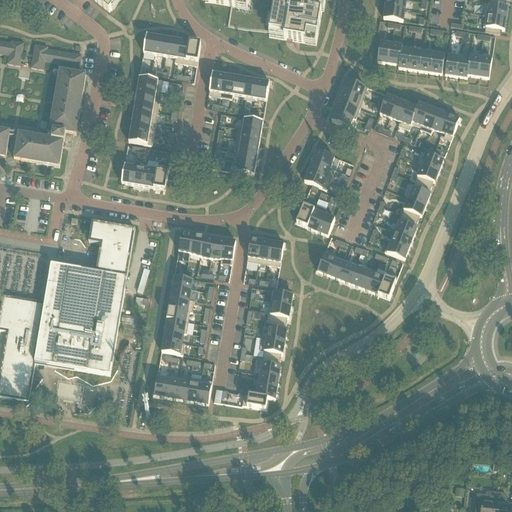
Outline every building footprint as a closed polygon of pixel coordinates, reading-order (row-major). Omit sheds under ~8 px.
[(91,0),(109,14),(112,11),(111,7),(117,0),(91,0)] [(205,0),(205,5),(231,9),(228,29),(269,36),(269,40),(316,48),(323,5),(324,0),(320,0),(205,0)] [(390,0),(386,0),(385,10),(405,13),(406,2),(390,0)] [(484,6),(482,18),(506,21),(508,9),(504,9),(504,8),(505,6),(505,5),(489,2),(489,5),(489,6),(484,6)] [(405,13),(385,10),(383,21),(403,24),(405,13)] [(482,18),(485,18),(485,19),(483,30),(485,30),(485,31),(485,34),(500,37),(500,35),(500,34),(500,33),(501,32),(504,33),(506,21),(482,18)] [(144,56),(143,61),(154,63),(154,58),(158,39),(147,37),(143,56),(144,56)] [(158,39),(154,58),(165,59),(168,41),(158,39)] [(168,41),(165,59),(175,61),(176,61),(179,42),(168,41)] [(175,61),(174,66),(186,68),(190,44),(179,42),(176,61),(175,61)] [(11,45),(0,43),(0,56),(9,58),(8,66),(20,68),(24,46),(24,45),(11,43),(11,45)] [(190,44),(186,68),(196,70),(197,70),(201,46),(190,44)] [(379,54),(377,65),(385,66),(387,66),(388,66),(391,46),(380,45),(379,54)] [(391,46),(388,66),(395,67),(398,68),(399,68),(401,51),(402,51),(402,48),(401,48),(391,46)] [(79,70),(81,62),(81,57),(47,51),(47,49),(35,47),(35,48),(31,70),(44,72),(45,64),(79,70)] [(399,68),(398,71),(406,72),(408,72),(409,73),(412,53),(402,51),(401,51),(399,68)] [(412,53),(409,73),(416,74),(419,74),(420,74),(423,54),(412,53)] [(423,54),(420,74),(427,75),(429,75),(431,76),(433,56),(423,54)] [(442,77),(445,57),(434,56),(431,76),(442,77)] [(448,58),(445,78),(447,78),(449,78),(456,79),(459,59),(448,58)] [(470,61),(467,78),(468,78),(471,79),(478,80),(481,60),(470,58),(469,61),(470,61)] [(456,79),(467,81),(467,78),(470,61),(469,61),(459,59),(456,79)] [(492,61),(481,60),(478,80),(489,81),(492,61)] [(84,93),(85,84),(81,83),(82,80),(83,76),(63,73),(61,88),(80,92),(84,93)] [(210,87),(208,99),(220,101),(224,77),(218,76),(214,75),(212,75),(210,87)] [(224,77),(220,101),(231,103),(235,79),(229,78),(225,77),(224,77)] [(235,79),(231,103),(232,103),(233,98),(244,100),(247,81),(240,80),(237,79),(235,79)] [(138,90),(137,91),(156,94),(161,95),(163,84),(150,81),(140,80),(139,80),(138,86),(138,90)] [(247,81),(244,100),(255,102),(258,83),(247,81)] [(347,85),(343,93),(364,101),(368,90),(353,84),(348,82),(347,85)] [(258,83),(255,102),(266,104),(269,91),(269,90),(270,85),(267,84),(258,83)] [(59,96),(58,103),(77,106),(77,107),(81,107),(83,99),(79,98),(80,92),(61,88),(59,96)] [(136,100),(136,101),(154,105),(155,104),(159,105),(161,95),(156,94),(137,91),(136,97),(137,97),(137,100),(136,100)] [(341,98),(339,103),(360,111),(364,101),(343,93),(342,95),(341,98)] [(382,108),(379,115),(390,119),(397,102),(392,100),(389,99),(386,97),(382,108)] [(134,111),(134,112),(157,116),(159,105),(155,104),(154,105),(136,101),(135,107),(134,111)] [(397,102),(390,119),(400,123),(407,106),(402,104),(399,103),(397,102)] [(58,105),(56,118),(75,121),(75,122),(79,122),(80,113),(76,113),(77,107),(77,106),(58,103),(58,105)] [(337,108),(336,113),(353,120),(355,121),(360,111),(339,103),(339,105),(337,108)] [(417,109),(411,126),(421,129),(421,130),(429,110),(426,109),(424,108),(418,105),(417,109)] [(400,123),(398,128),(409,132),(411,126),(417,109),(412,108),(410,107),(407,106),(400,123)] [(421,129),(420,132),(431,136),(432,132),(432,131),(439,114),(436,113),(434,112),(429,110),(421,130),(421,129)] [(132,122),(132,123),(156,127),(157,116),(134,112),(133,118),(132,122)] [(334,118),(331,123),(349,130),(353,120),(336,113),(335,115),(334,118)] [(439,114),(432,131),(432,132),(442,135),(449,117),(447,116),(444,115),(439,114)] [(442,135),(440,140),(451,144),(457,127),(459,122),(457,121),(449,117),(442,135)] [(56,118),(53,133),(73,137),(75,137),(76,137),(78,128),(74,127),(75,122),(75,121),(56,118)] [(238,131),(261,135),(262,130),(263,126),(263,124),(242,121),(240,131),(238,131)] [(130,132),(130,133),(154,137),(156,127),(132,123),(131,129),(130,132)] [(238,131),(236,142),(259,146),(260,140),(261,137),(261,135),(238,131)] [(48,144),(45,163),(51,164),(50,168),(51,168),(59,169),(63,151),(63,149),(63,148),(67,148),(68,144),(72,145),(73,137),(53,133),(51,145),(48,144)] [(129,143),(128,145),(152,149),(154,137),(130,133),(129,139),(129,143)] [(0,155),(6,157),(9,137),(0,135),(0,155)] [(30,161),(33,142),(18,139),(15,158),(21,159),(21,163),(30,164),(30,161)] [(33,142),(30,161),(36,162),(36,165),(44,167),(45,163),(48,144),(33,142)] [(236,142),(234,153),(258,157),(259,151),(259,147),(259,146),(236,142)] [(234,153),(236,154),(235,164),(256,167),(257,162),(257,158),(258,157),(234,153)] [(313,161),(312,164),(330,171),(330,170),(334,160),(316,153),(314,159),(313,161)] [(421,154),(417,165),(421,167),(421,166),(439,173),(440,171),(441,168),(443,163),(421,154)] [(122,180),(121,186),(125,187),(133,188),(137,164),(126,163),(125,162),(122,180)] [(136,169),(133,188),(138,189),(139,188),(142,189),(143,190),(146,171),(147,168),(147,166),(137,164),(136,169)] [(235,164),(234,164),(237,165),(235,175),(247,177),(248,178),(254,179),(254,175),(256,167),(235,164)] [(309,171),(308,174),(331,183),(335,172),(330,170),(330,171),(312,164),(310,169),(309,171)] [(421,167),(415,183),(431,190),(433,184),(435,185),(437,178),(438,176),(439,173),(421,166),(421,167)] [(146,171),(143,190),(149,191),(149,190),(153,190),(153,191),(154,191),(158,170),(147,168),(146,171)] [(158,170),(154,191),(160,192),(165,193),(167,186),(169,172),(168,172),(158,170)] [(305,181),(304,184),(312,187),(322,192),(326,193),(331,183),(308,174),(306,179),(305,181)] [(415,183),(408,201),(426,207),(427,205),(428,202),(430,196),(429,195),(431,190),(415,183)] [(408,201),(401,218),(417,224),(420,218),(421,219),(424,213),(425,210),(426,207),(408,201)] [(299,221),(296,226),(305,229),(307,230),(316,208),(305,204),(299,221)] [(316,208),(307,230),(312,232),(315,233),(317,234),(324,216),(325,217),(326,212),(316,208)] [(324,216),(317,234),(322,236),(325,237),(328,238),(330,233),(335,221),(325,217),(324,216)] [(401,218),(395,235),(412,242),(413,239),(414,237),(417,230),(415,229),(417,224),(401,218)] [(0,332),(6,333),(0,368),(0,398),(29,403),(35,365),(110,378),(135,231),(92,224),(88,244),(100,246),(100,247),(96,274),(51,267),(45,304),(2,297),(0,309),(0,332)] [(180,244),(178,254),(190,256),(193,237),(184,235),(182,235),(180,244)] [(391,244),(391,245),(409,252),(409,249),(411,247),(412,242),(395,235),(391,244)] [(193,237),(190,256),(200,258),(203,239),(198,238),(195,237),(193,237)] [(203,239),(200,258),(211,259),(214,240),(209,240),(206,239),(203,239)] [(214,240),(211,259),(221,261),(225,242),(219,241),(217,241),(214,240)] [(251,241),(247,265),(258,266),(262,243),(259,242),(257,242),(251,241)] [(221,261),(220,266),(221,266),(232,268),(236,244),(230,243),(227,243),(225,242),(221,261)] [(262,243),(258,266),(269,268),(273,245),(270,244),(267,244),(262,243)] [(389,243),(384,254),(404,262),(407,257),(408,254),(409,252),(391,245),(391,244),(389,243)] [(273,245),(269,268),(280,270),(283,252),(284,246),(281,246),(273,245)] [(320,269),(317,274),(320,275),(328,278),(335,260),(324,256),(320,269)] [(335,260),(328,278),(330,279),(333,280),(338,282),(345,264),(335,260)] [(345,264),(338,282),(340,283),(343,284),(348,286),(355,268),(345,264)] [(355,268),(348,286),(350,287),(353,288),(358,290),(365,272),(355,268)] [(365,272),(358,290),(360,291),(363,292),(368,294),(375,276),(365,272)] [(385,280),(378,298),(381,299),(389,302),(391,297),(398,280),(387,275),(385,280)] [(375,276),(368,294),(371,295),(373,296),(378,298),(385,280),(375,276)] [(173,284),(172,290),(191,293),(193,282),(186,280),(174,279),(174,282),(173,284)] [(171,295),(171,300),(189,304),(189,303),(194,304),(197,304),(199,294),(191,293),(172,290),(172,292),(171,295)] [(272,294),(270,305),(291,308),(292,300),(293,297),(287,296),(275,294),(272,294)] [(170,306),(169,311),(190,315),(192,316),(192,315),(194,304),(189,303),(189,304),(171,300),(170,303),(170,306)] [(267,323),(269,324),(269,323),(286,326),(287,320),(289,321),(290,314),(290,311),(291,308),(270,305),(267,323)] [(167,320),(167,322),(188,326),(190,315),(169,311),(169,312),(167,320)] [(166,330),(165,333),(184,336),(186,337),(186,336),(188,326),(167,322),(166,327),(166,330)] [(263,328),(261,341),(285,345),(285,342),(286,339),(287,332),(285,332),(286,326),(269,323),(269,324),(268,329),(263,328)] [(164,341),(163,343),(182,347),(182,346),(184,336),(165,333),(164,338),(164,341)] [(261,341),(259,353),(264,354),(263,360),(280,363),(281,357),(283,357),(284,350),(284,347),(285,345),(261,341)] [(162,351),(161,355),(173,356),(183,358),(185,347),(185,346),(182,346),(182,347),(163,343),(162,349),(162,351)] [(263,360),(260,378),(279,381),(279,378),(280,376),(281,369),(279,368),(280,363),(263,360)] [(155,393),(154,399),(157,399),(165,401),(168,382),(169,382),(169,379),(158,377),(155,393)] [(260,378),(258,388),(277,392),(277,389),(278,386),(279,381),(260,378)] [(190,385),(187,404),(189,405),(192,405),(197,406),(201,382),(190,380),(189,385),(190,385)] [(168,382),(165,401),(168,401),(171,401),(176,402),(179,383),(169,382),(168,382)] [(201,382),(197,406),(200,406),(203,407),(208,408),(211,391),(212,384),(201,382)] [(179,383),(176,402),(178,403),(181,403),(187,404),(190,385),(189,385),(179,383)] [(256,399),(256,400),(268,402),(275,403),(276,400),(276,397),(277,392),(258,388),(256,399)] [(244,397),(242,408),(260,411),(266,412),(267,404),(268,402),(256,400),(256,399),(244,397)] [(456,489),(454,499),(464,500),(465,490),(456,489)] [(494,511),(496,494),(491,493),(488,493),(486,494),(485,495),(484,496),(476,495),(474,511),(494,511)] [(511,511),(511,504),(506,504),(507,500),(506,499),(506,497),(505,496),(504,495),(503,494),(496,494),(494,511),(511,511)]
